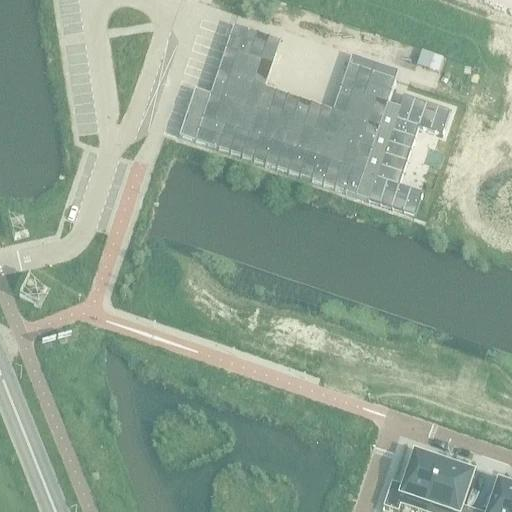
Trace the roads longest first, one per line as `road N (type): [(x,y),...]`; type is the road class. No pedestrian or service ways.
road 1 (unknown): [(187,285),(511,399)]
road 2 (tertiary): [(0,374),(55,511)]
road 3 (residential): [(511,462),(391,421)]
